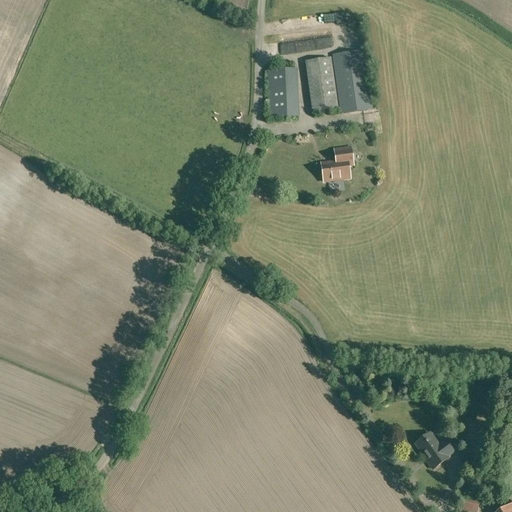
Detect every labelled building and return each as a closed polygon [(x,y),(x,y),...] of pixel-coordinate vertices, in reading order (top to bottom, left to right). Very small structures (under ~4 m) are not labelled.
[(372,110),(369,90),(364,50),(332,55),(341,114),(372,110)] [(337,109),(330,59),(306,62),(313,112),(337,109)] [(298,117),(296,70),(268,71),(270,119),(298,117)] [(353,165),(351,148),(335,150),(337,165),(331,165),(330,163),(321,164),(324,182),(350,179),(348,166),(353,165)] [(447,457),(453,452),(445,441),(438,446),(430,434),(415,444),(428,462),(427,463),(433,470),(448,459),(447,457)] [(464,511),(477,511),(480,499),(462,495),(458,511),(464,511)]
